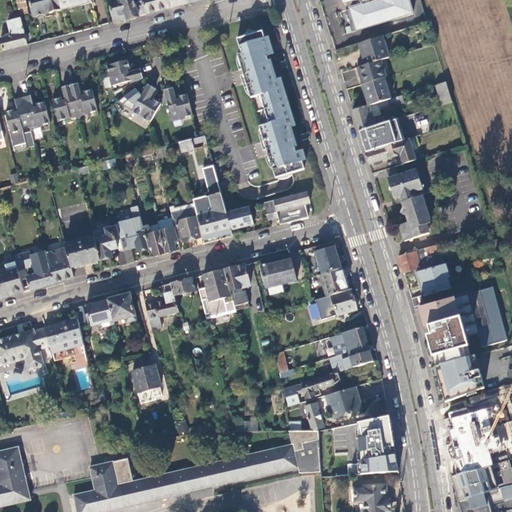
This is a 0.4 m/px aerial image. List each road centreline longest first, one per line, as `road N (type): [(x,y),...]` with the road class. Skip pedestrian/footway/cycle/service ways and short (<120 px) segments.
road 1 (secondary): [(438,511),(409,359),(303,0)]
road 2 (residential): [(0,315),(356,221)]
road 3 (secondary): [(356,221),(399,361),(425,511)]
road 4 (residential): [(261,0),(0,67)]
road 5 (secondary): [(287,0),(356,221)]
